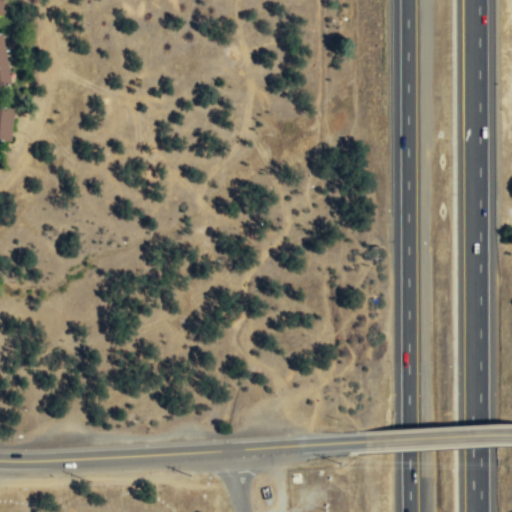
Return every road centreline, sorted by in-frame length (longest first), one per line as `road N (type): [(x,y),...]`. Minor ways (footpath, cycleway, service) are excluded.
road 1 (track): [(275,446),(277,384),(233,340),(245,277),(285,225),(272,170),(279,120),(246,72),(236,0)]
road 2 (motorway): [(399,0),(408,428)]
road 3 (motorway): [(475,424),(476,0)]
road 4 (secondary): [(162,453),(0,459)]
road 5 (secondary): [(319,443),(162,453)]
road 6 (secondary): [(511,434),(358,441)]
